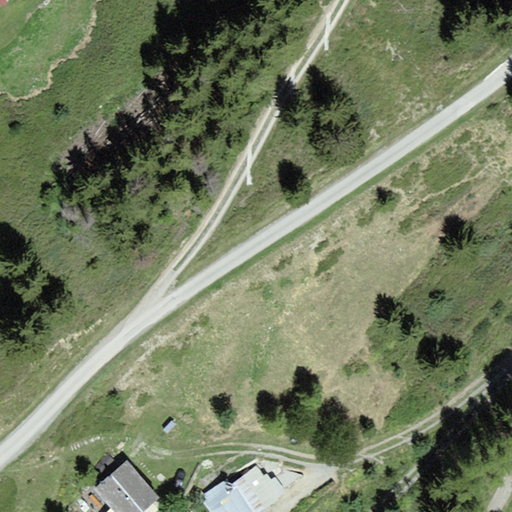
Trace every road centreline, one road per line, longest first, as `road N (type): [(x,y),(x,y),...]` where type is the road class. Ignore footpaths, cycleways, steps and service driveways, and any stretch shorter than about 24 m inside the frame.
road 1 (unclassified): [(511,63),(423,135),(139,318),(0,454)]
road 2 (track): [(511,360),(428,423),(344,459),(246,448),(153,450)]
road 3 (track): [(343,0),(201,236),(139,318)]
road 4 (track): [(511,369),(375,511)]
